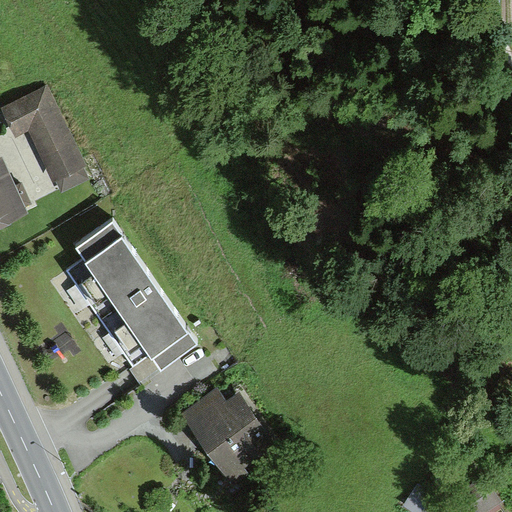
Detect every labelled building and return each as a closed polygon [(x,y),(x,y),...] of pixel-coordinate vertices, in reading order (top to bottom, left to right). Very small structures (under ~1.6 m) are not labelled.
[(46,95),(21,108),(64,188),(89,175),(46,95)] [(6,164),(0,167),(0,235),(34,218),(6,164)] [(199,344),(113,226),(83,248),(92,260),(70,276),(137,367),(157,352),(167,367),(199,344)] [(234,390),(190,424),(228,473),(272,439),(234,390)] [(469,511),(449,498),(439,511),(469,511)]
